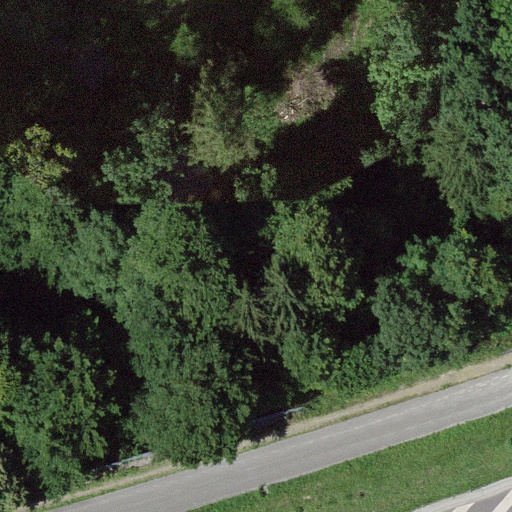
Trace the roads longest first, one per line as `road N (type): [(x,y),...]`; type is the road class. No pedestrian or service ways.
road 1 (unknown): [(511,359),(0,509)]
road 2 (unclassified): [(116,511),(511,385)]
